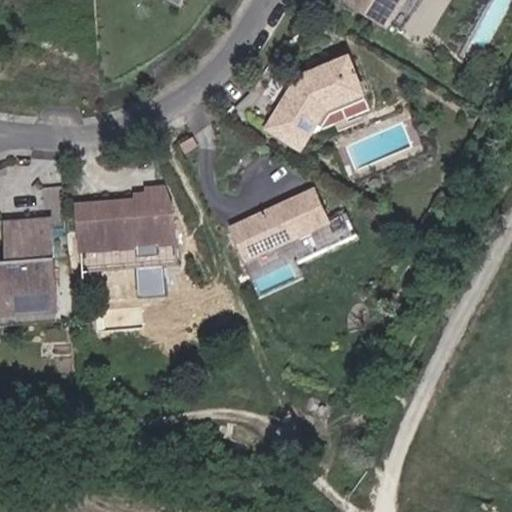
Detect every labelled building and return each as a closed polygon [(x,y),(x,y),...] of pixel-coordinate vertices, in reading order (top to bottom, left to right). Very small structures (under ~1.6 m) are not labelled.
[(350,0),(386,22),(399,0),(350,0)] [(400,30),(418,0),(399,0),(386,22),(400,30)] [(363,96),(348,60),(306,78),(307,82),(298,97),(293,94),(271,128),(304,149),(329,110),(363,96)] [(357,169),(411,147),(402,125),(348,148),(357,169)] [(179,243),(177,212),(165,189),(149,190),(150,200),(81,206),(84,251),(179,243)] [(351,239),(342,218),(330,223),(315,191),(234,228),(249,259),(258,255),(264,269),(287,259),(290,267),(351,239)] [(59,301),(53,222),(14,225),(17,261),(0,262),(0,279),(11,279),(13,305),(59,301)] [(180,258),(179,243),(84,251),(86,266),(180,258)] [(0,325),(61,321),(59,301),(13,305),(11,279),(0,279),(0,325)]
